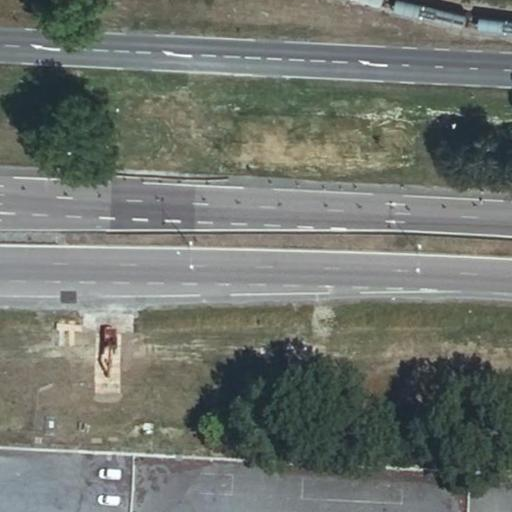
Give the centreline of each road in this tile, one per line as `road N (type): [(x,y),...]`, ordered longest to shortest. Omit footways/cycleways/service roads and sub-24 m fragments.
road 1 (tertiary): [(511,69),(0,44)]
road 2 (secondary): [(511,224),(0,199)]
road 3 (secondary): [(0,258),(511,280)]
